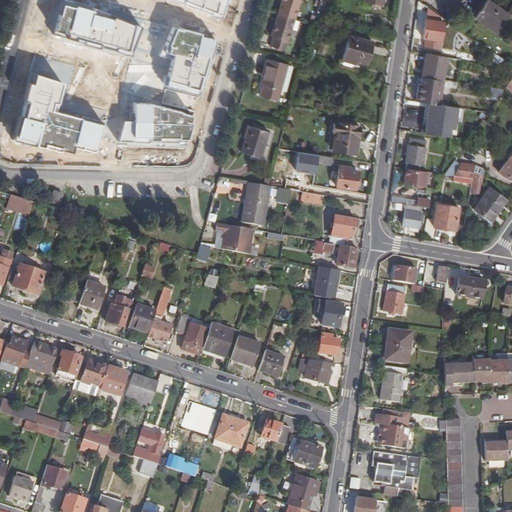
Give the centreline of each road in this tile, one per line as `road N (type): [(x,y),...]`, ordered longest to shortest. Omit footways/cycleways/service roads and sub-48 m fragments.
road 1 (residential): [(0,170),(192,176),(203,165),(250,0)]
road 2 (residential): [(345,420),(0,309)]
road 3 (residential): [(376,242),(406,0)]
road 4 (residential): [(345,420),(376,242)]
